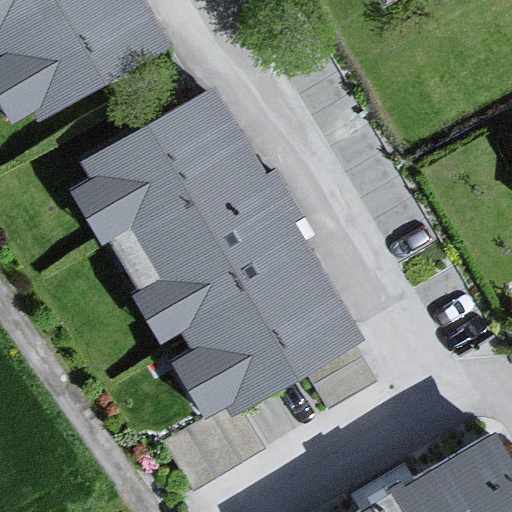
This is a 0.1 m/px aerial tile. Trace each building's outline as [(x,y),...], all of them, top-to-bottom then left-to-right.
[(27,101),(31,108),(163,30),(144,0),(0,0),(0,104),(6,114),(27,101)] [(217,395),(221,402),(297,357),(347,327),(354,323),(283,205),(293,199),(267,154),(258,159),(206,73),(74,152),(84,168),(63,180),(97,236),(101,234),(130,281),(124,284),(155,336),(176,323),(185,338),(162,352),(196,408),(217,395)] [(297,357),(327,408),(377,378),(347,327),(297,357)] [(265,444),(236,396),(163,440),(193,488),(265,444)] [(511,511),(511,457),(486,414),(323,511),(511,511)]
